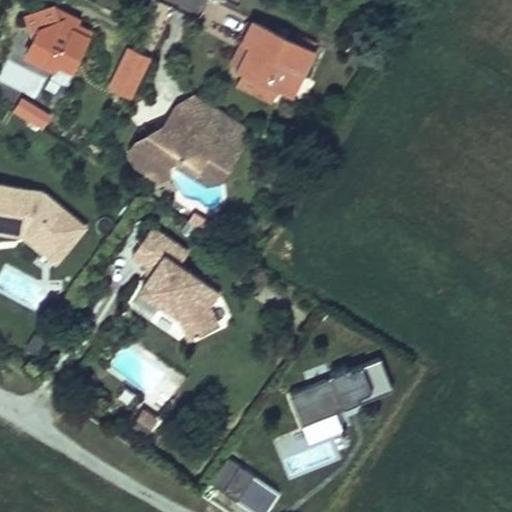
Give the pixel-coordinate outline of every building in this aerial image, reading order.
[(55,71),(61,62),(73,69),(93,33),(77,25),(81,21),(71,16),(50,4),(20,19),(30,40),(28,41),(37,63),(55,71)] [(310,50),(250,18),(247,23),(229,58),(289,90),(310,50)] [(123,47),(107,90),(133,100),(149,56),(123,47)] [(1,78),(34,92),(41,76),(7,62),(1,78)] [(195,123),(235,147),(245,125),(193,92),(172,101),(178,105),(198,118),(195,123)] [(49,113),(22,96),(15,109),(42,125),(49,113)] [(178,105),(172,101),(160,120),(129,136),(123,145),(131,160),(143,167),(159,160),(165,158),(199,180),(217,175),(235,147),(195,123),(198,118),(178,105)] [(164,171),(159,160),(143,167),(155,177),(164,171)] [(40,188),(0,180),(0,227),(19,231),(53,259),(82,223),(40,188)] [(185,240),(148,217),(130,246),(152,259),(139,280),(178,305),(191,329),(219,312),(208,294),(217,279),(177,253),(185,240)] [(5,263),(0,272),(0,290),(14,297),(26,274),(5,263)] [(327,367),(286,384),(300,416),(332,402),(341,398),(340,396),(355,389),(356,392),(389,378),(376,346),(344,360),(342,356),(326,363),(327,367)] [(332,402),(300,416),(307,434),(340,420),(332,402)] [(132,419),(147,429),(156,416),(141,406),(132,419)] [(301,430),(274,440),(286,472),(345,450),(338,433),(307,445),(301,430)] [(252,469),(225,452),(209,477),(236,494),(252,469)] [(278,486),(252,469),(236,494),(262,511),(278,486)]
